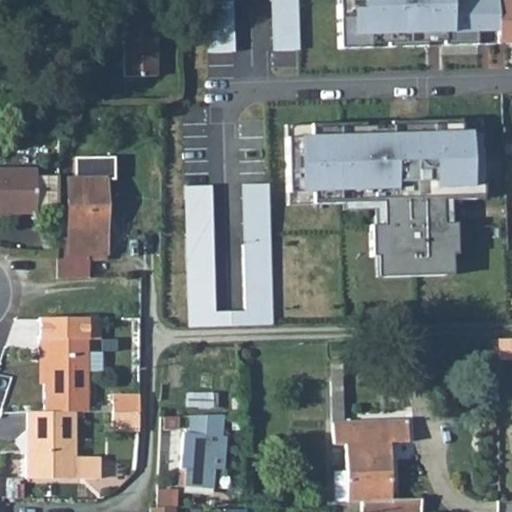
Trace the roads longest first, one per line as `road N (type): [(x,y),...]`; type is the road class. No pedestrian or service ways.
road 1 (track): [(120,511),(144,485),(151,357),(169,339),(511,330)]
road 2 (residential): [(511,81),(241,87)]
